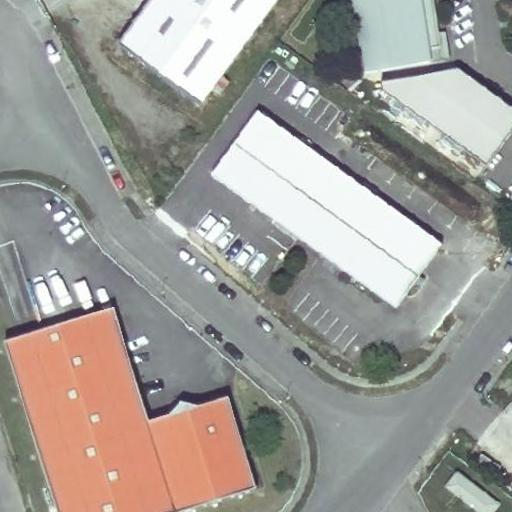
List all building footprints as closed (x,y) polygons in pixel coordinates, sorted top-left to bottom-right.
[(153,0),(122,46),(206,105),(278,0),(153,0)] [(438,33),(433,0),(352,0),(364,72),(429,62),(427,48),(441,46),(438,33)] [(427,48),(429,62),(449,59),(445,32),(438,33),(441,46),(427,48)] [(259,112),(213,175),(385,300),(406,297),(443,245),(259,112)] [(385,300),(397,309),(406,297),(385,300)] [(228,404),(198,412),(180,408),(168,421),(147,427),(116,310),(5,344),(52,511),(198,511),(255,496),(228,404)] [(491,511),(499,503),(460,473),(449,488),(479,511),(491,511)]
